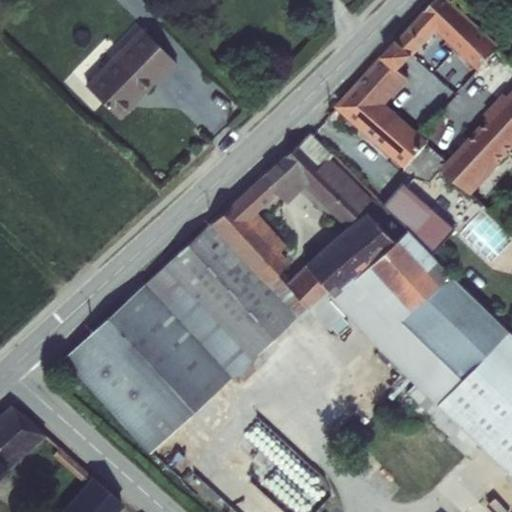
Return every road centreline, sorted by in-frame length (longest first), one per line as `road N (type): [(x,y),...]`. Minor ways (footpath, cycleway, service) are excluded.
road 1 (tertiary): [(12,367),(407,0)]
road 2 (tertiary): [(167,511),(12,367)]
